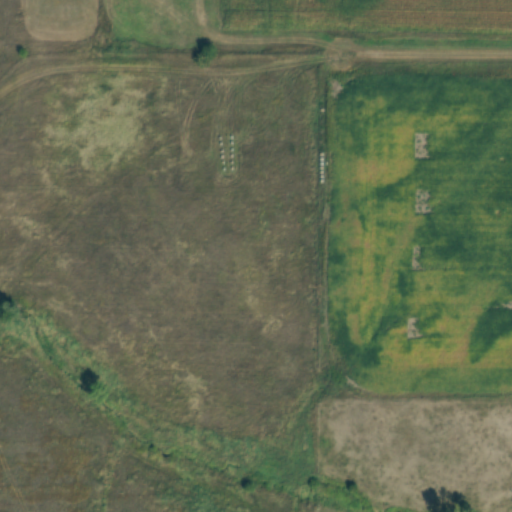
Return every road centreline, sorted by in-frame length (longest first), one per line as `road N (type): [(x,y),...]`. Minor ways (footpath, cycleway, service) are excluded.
road 1 (residential): [(0,345),(17,331),(33,279),(99,214),(241,98),(335,52)]
road 2 (residential): [(511,53),(335,52)]
